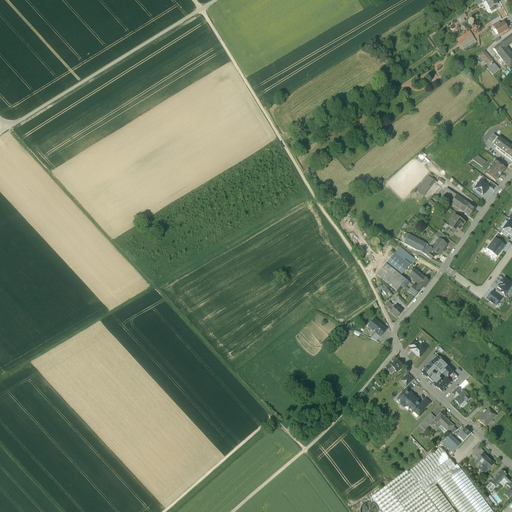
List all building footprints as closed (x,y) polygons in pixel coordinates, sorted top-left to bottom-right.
[(472,0),(465,4),(468,9),(474,5),(472,0)] [(494,0),(488,0),(482,3),(488,14),(491,13),(489,9),(495,6),(497,4),(494,0)] [(491,22),(493,25),(499,22),(502,20),(500,16),(491,22)] [(502,23),(500,24),(500,25),(494,28),(499,35),(508,30),(506,26),(504,27),(502,23)] [(456,40),(460,46),(473,37),(469,31),(456,40)] [(511,34),(500,44),(504,49),(505,48),(511,42),(511,34)] [(473,37),(460,46),(463,50),(476,42),(473,37)] [(511,55),(511,56),(505,48),(504,49),(500,44),(493,49),(509,70),(511,65),(511,55)] [(499,70),(483,53),(479,57),(487,66),(485,68),(492,75),(499,70)] [(498,137),(494,134),(489,141),(493,144),(498,137)] [(511,148),(511,147),(499,138),(498,137),(493,144),(507,155),(511,148)] [(486,163),(478,156),(472,160),(482,168),(486,163)] [(499,165),(495,162),(485,174),(495,181),(499,176),(499,177),(501,174),(500,174),(504,169),(499,165)] [(435,182),(428,176),(416,191),(423,197),(435,182)] [(484,184),(480,181),(474,190),(482,196),(489,188),(484,184)] [(484,184),(489,188),(494,191),(497,187),(490,181),(488,183),(485,181),(484,184)] [(469,204),(446,189),(441,197),(464,213),(466,210),(465,209),(469,204)] [(469,204),(465,209),(466,210),(464,213),(470,217),(475,209),(469,204)] [(465,223),(454,216),(452,220),(454,222),(450,227),(455,231),(457,228),(460,230),(465,223)] [(503,231),(509,235),(511,237),(511,236),(511,224),(510,223),(508,222),(502,230),(503,231)] [(445,237),(439,231),(435,236),(438,239),(442,241),(445,237)] [(431,250),(427,246),(426,246),(426,245),(409,235),(404,244),(417,251),(422,253),(431,259),(433,256),(432,255),(434,252),(431,250)] [(494,238),(505,246),(509,240),(507,238),(504,236),(502,239),(497,235),(494,238)] [(505,246),(494,238),(486,250),(496,258),(505,246)] [(442,241),(438,239),(434,245),(431,250),(434,252),(438,255),(446,245),(442,241)] [(401,276),(414,260),(399,247),(386,264),(401,276)] [(405,280),(401,276),(386,264),(376,275),(396,291),(401,286),(405,280)] [(425,278),(414,269),(408,276),(419,285),(416,289),(419,291),(422,288),(428,281),(425,278)] [(509,283),(503,279),(497,287),(501,290),(506,293),(511,285),(509,283)] [(409,283),(405,280),(401,286),(408,292),(410,289),(406,286),(409,283)] [(379,288),(381,291),(382,290),(386,295),(390,292),(385,284),(379,288)] [(416,289),(413,286),(410,289),(408,292),(415,297),(419,291),(416,289)] [(501,299),(503,295),(499,292),(496,290),(494,293),(501,299)] [(496,306),(501,299),(494,293),(492,292),(487,299),(489,301),(489,302),(492,304),(493,304),(496,306)] [(389,302),(384,306),(390,312),(397,318),(402,312),(395,306),(392,310),(389,307),(391,305),(389,302)] [(386,330),(374,319),(368,325),(376,333),(380,336),(386,330)] [(380,336),(376,333),(371,338),(376,341),(380,336)] [(412,348),(410,350),(419,358),(428,348),(423,345),(421,348),(415,343),(412,348)] [(453,372),(437,357),(421,373),(426,378),(436,368),(447,378),(448,377),(453,372)] [(397,361),(387,369),(391,374),(395,371),(396,373),(403,368),(397,361)] [(453,372),(448,377),(453,381),(457,377),(453,372)] [(436,385),(441,380),(439,378),(440,377),(438,375),(437,376),(434,374),(430,379),(433,381),(432,381),(436,385)] [(407,375),(401,381),(406,385),(412,379),(407,375)] [(435,386),(441,392),(450,383),(445,379),(442,382),(441,380),(436,385),(435,386)] [(459,387),(452,394),(455,396),(459,392),(461,390),(459,387)] [(409,395),(405,391),(397,399),(401,403),(400,405),(403,407),(405,407),(406,406),(412,413),(414,411),(419,417),(423,412),(421,411),(425,408),(420,404),(419,405),(416,402),(417,400),(410,393),(409,395)] [(469,399),(463,392),(461,394),(459,392),(455,396),(457,398),(455,400),(459,405),(464,401),(465,402),(469,399)] [(429,404),(425,399),(420,404),(425,408),(429,404)] [(488,409),(478,420),(486,427),(496,416),(488,409)] [(436,419),(430,414),(419,426),(424,431),(429,425),(436,419)] [(436,419),(429,425),(435,431),(438,428),(439,427),(438,425),(440,423),(445,427),(444,428),(444,429),(445,429),(448,432),(449,432),(453,427),(454,426),(440,414),(436,419)] [(445,427),(440,423),(438,425),(439,427),(438,428),(446,434),(448,432),(445,429),(444,429),(444,428),(445,427)] [(470,434),(464,429),(458,436),(463,441),(470,434)] [(450,435),(441,442),(453,453),(460,445),(450,435)] [(440,447),(407,472),(407,471),(371,498),(381,511),(455,511),(435,485),(437,483),(458,511),(493,511),(457,464),(454,466),(440,447)] [(483,452),(478,447),(472,454),(474,452),(479,457),(483,452)] [(488,458),(484,454),(480,458),(478,460),(477,461),(482,466),(483,467),(480,470),(479,469),(484,474),(494,464),(494,463),(493,464),(487,458),(488,458)] [(502,470),(490,483),(492,485),(492,486),(493,485),(495,487),(503,479),(508,483),(510,480),(506,476),(507,475),(505,473),(504,472),(502,470)] [(373,504),(368,503),(364,504),(361,508),(360,511),(377,511),(377,507),(373,504)]
